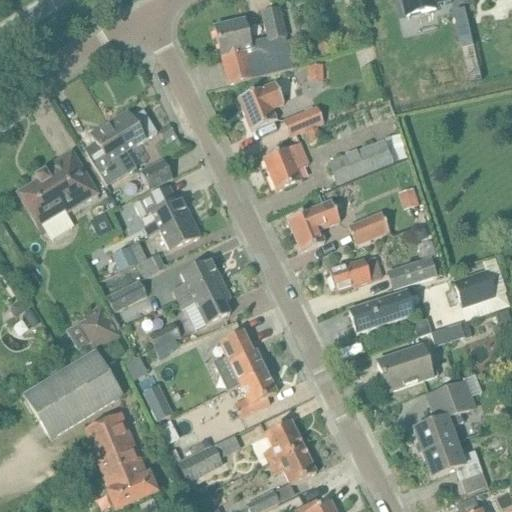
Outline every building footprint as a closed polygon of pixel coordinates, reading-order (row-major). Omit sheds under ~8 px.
[(401,0),(405,18),(435,11),(434,6),(451,2),(450,0),(401,0)] [(243,23),(213,30),(228,88),(291,72),(291,69),(302,65),(296,40),(285,43),(284,41),(285,40),(278,11),(261,15),(267,40),(248,45),(243,23)] [(321,56),(330,47),(321,37),(312,46),(321,56)] [(307,68),(307,85),(323,84),(321,68),(307,68)] [(362,71),(368,92),(379,90),(373,69),(362,71)] [(282,104),(275,86),(237,101),(250,134),(275,124),(269,109),(282,104)] [(289,140),(322,126),(316,111),(283,124),(285,132),(289,140)] [(127,114),(108,125),(126,155),(135,149),(136,149),(145,143),(156,136),(142,113),(131,120),(127,114)] [(132,164),(108,125),(89,137),(95,147),(85,154),(103,184),(114,177),(107,166),(117,160),(127,176),(136,171),(132,164)] [(169,126),(158,133),(164,143),(175,137),(169,126)] [(316,130),(305,134),(310,146),(321,141),(316,130)] [(337,188),(392,166),(382,143),(328,166),(337,188)] [(276,195),(294,187),(300,184),(296,174),(309,169),(300,146),(262,161),(276,195)] [(97,197),(81,172),(71,155),(41,174),(42,176),(35,181),(37,185),(17,198),(36,229),(41,238),(45,235),(51,244),(74,230),(66,216),(97,197)] [(139,175),(148,194),(171,182),(167,174),(162,164),(139,175)] [(168,194),(167,191),(133,207),(141,223),(151,218),(154,225),(142,231),(147,240),(159,235),(159,236),(190,221),(180,200),(173,204),(168,194)] [(403,213),(418,208),(413,191),(397,196),(403,213)] [(331,204),(315,211),(287,222),(301,255),(323,246),(319,235),(324,232),(339,226),(331,204)] [(347,230),(355,249),(388,235),(381,217),(347,230)] [(159,236),(169,255),(200,240),(190,221),(159,236)] [(424,229),(413,232),(416,243),(427,240),(424,229)] [(137,244),(127,250),(136,266),(144,282),(164,272),(157,258),(147,263),(137,244)] [(119,274),(136,266),(127,250),(111,257),(119,274)] [(328,275),(335,296),(380,282),(373,260),(328,275)] [(180,277),(185,287),(171,293),(176,304),(220,282),(210,262),(180,277)] [(386,275),(392,294),(434,280),(428,262),(386,275)] [(452,284),(461,312),(494,301),(485,273),(452,284)] [(229,318),(223,306),(230,302),(220,282),(176,304),(181,313),(186,311),(194,307),(205,330),(229,318)] [(113,316),(146,299),(138,283),(105,301),(113,316)] [(413,319),(405,296),(348,315),(356,338),(413,319)] [(78,353),(91,346),(95,352),(119,338),(100,308),(77,328),(66,334),(78,353)] [(511,328),(507,313),(494,317),(500,336),(511,332),(511,328)] [(154,353),(174,342),(180,340),(172,325),(147,339),(154,353)] [(435,350),(464,341),(460,326),(430,335),(432,342),(435,350)] [(224,361),(213,366),(220,380),(232,374),(236,383),(239,388),(265,375),(255,353),(252,355),(245,340),(220,353),(224,361)] [(174,342),(154,353),(157,359),(178,350),(174,342)] [(94,355),(20,399),(50,446),(123,399),(104,369),(122,355),(116,345),(96,359),(94,355)] [(386,396),(438,379),(434,368),(428,369),(422,351),(376,366),(386,396)] [(239,388),(242,396),(245,402),(233,408),(240,422),(251,416),(269,408),(266,401),(276,396),(265,375),(239,388)] [(464,386),(428,398),(437,424),(412,433),(421,457),(454,445),(449,431),(463,426),(460,417),(473,412),(464,386)] [(158,389),(142,396),(156,425),(172,417),(158,389)] [(121,418),(102,426),(129,488),(126,489),(134,508),(158,497),(150,477),(147,478),(121,418)] [(272,453),(263,457),(268,468),(303,451),(289,424),(264,437),(272,453)] [(129,488),(102,426),(83,434),(109,494),(106,495),(112,511),(123,511),(134,508),(126,489),(129,488)] [(460,460),(454,445),(421,457),(430,482),(455,472),(460,484),(479,477),(481,477),(473,455),(460,460)] [(176,466),(185,486),(222,468),(212,449),(176,466)] [(268,468),(273,478),(282,474),(290,489),(315,477),(303,451),(268,468)] [(175,452),(168,456),(173,466),(180,463),(175,452)] [(40,491),(45,501),(69,489),(64,478),(40,491)] [(246,508),(247,511),(266,511),(278,506),(276,501),(273,494),(246,508)] [(193,506),(195,511),(209,511),(204,500),(193,506)] [(316,503),(297,511),(332,511),(329,504),(319,509),(316,503)]
